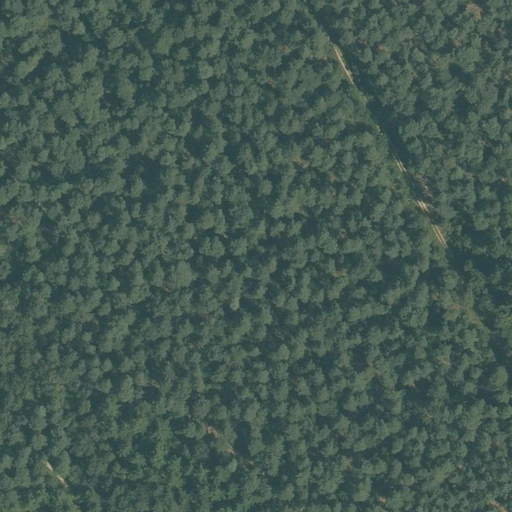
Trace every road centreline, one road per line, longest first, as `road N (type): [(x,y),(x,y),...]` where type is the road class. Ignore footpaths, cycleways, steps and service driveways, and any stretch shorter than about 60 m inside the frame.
road 1 (track): [(297,0),(511,368)]
road 2 (track): [(349,87),(0,287)]
road 3 (track): [(0,289),(126,511)]
road 4 (track): [(511,443),(395,511)]
